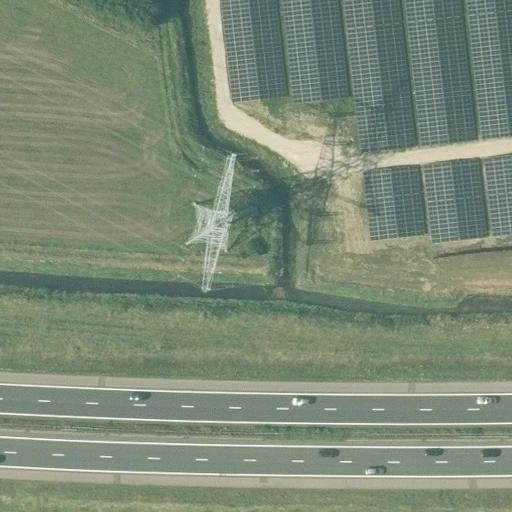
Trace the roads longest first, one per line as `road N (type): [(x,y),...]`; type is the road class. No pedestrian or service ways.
road 1 (motorway): [(0,450),(511,462)]
road 2 (motorway): [(511,402),(0,399)]
